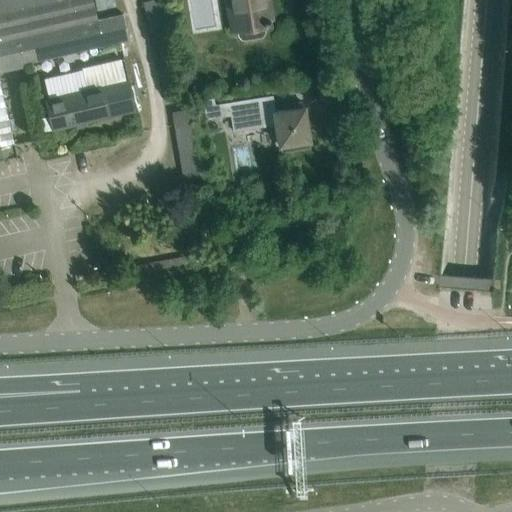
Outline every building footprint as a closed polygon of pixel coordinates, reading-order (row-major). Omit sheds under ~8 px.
[(0,159),(16,156),(13,144),(0,85),(0,68),(103,45),(97,19),(92,0),(61,0),(0,14),(0,159)] [(270,19),(268,4),(267,4),(262,5),(261,0),(226,0),(230,26),(231,30),(237,29),(238,35),(239,39),(243,40),(258,37),(262,35),(262,32),(261,25),(272,23),(272,19),(270,19)] [(88,89),(46,99),(53,130),(134,111),(127,80),(88,89)] [(310,140),(304,107),(302,107),(302,102),(283,105),(284,110),(271,112),(268,96),(227,103),(229,116),(231,132),(271,126),(274,145),(282,144),(283,150),(309,146),(308,140),(310,140)] [(216,118),(214,105),(213,99),(211,99),(201,101),(204,120),(214,119),(216,118)] [(229,116),(227,103),(214,105),(216,118),(229,116)]
